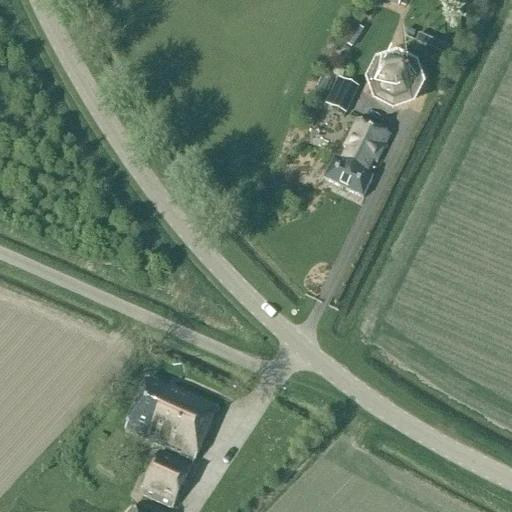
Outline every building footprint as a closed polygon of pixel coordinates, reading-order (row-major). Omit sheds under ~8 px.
[(413,73),(397,66),(381,71),(373,87),(379,104),(394,112),(410,106),(419,90),(413,73)] [(358,90),(339,80),(326,106),(345,116),(358,90)] [(334,162),(324,182),(363,200),(373,180),(367,177),(373,164),(377,166),(390,138),(357,122),(344,150),(347,151),(340,165),(334,162)] [(168,392),(147,383),(124,434),(180,459),(193,465),(194,465),(218,410),(169,388),(168,392)] [(141,497),(172,511),(191,470),(193,465),(180,459),(178,464),(160,455),(141,497)]
